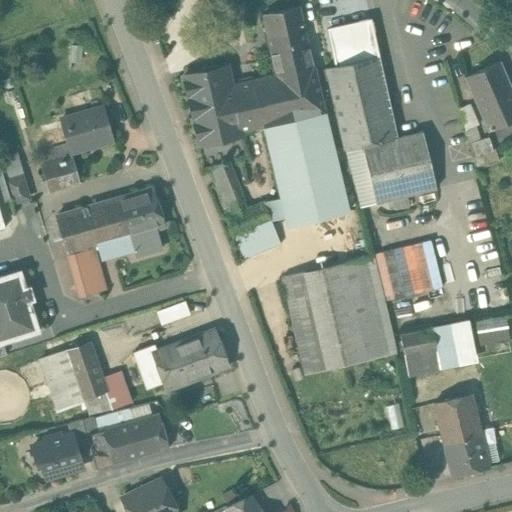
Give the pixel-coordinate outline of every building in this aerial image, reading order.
[(299,6),(262,15),(269,45),(306,36),(299,6)] [(306,36),(269,45),(276,75),(313,66),(306,36)] [(377,57),(326,68),(345,150),(395,138),(377,57)] [(511,91),(499,62),(466,77),(490,131),(511,121),(511,91)] [(226,66),(183,76),(199,144),(241,135),(241,133),(230,85),(226,66)] [(276,75),(230,85),(241,133),(265,128),(324,114),(313,66),(276,75)] [(470,104),(460,108),(466,130),(475,126),(479,125),(470,104)] [(103,107),(61,119),(67,144),(70,152),(70,153),(112,141),(103,107)] [(324,114),(265,128),(288,226),(347,212),(324,114)] [(475,126),(466,130),(470,144),(480,141),(475,126)] [(395,138),(345,150),(360,207),(392,200),(407,196),(436,189),(423,132),(395,138)] [(480,141),(470,144),(473,157),(494,150),(490,138),(480,141)] [(67,144),(53,148),(55,157),(70,152),(67,144)] [(494,150),(473,157),(477,169),(498,163),(494,150)] [(21,152),(6,154),(13,200),(28,198),(21,152)] [(55,157),(39,161),(48,192),(79,183),(70,153),(70,152),(55,157)] [(247,209),(228,161),(208,169),(227,216),(247,209)] [(0,166),(0,202),(10,200),(0,166)] [(152,189),(55,217),(66,254),(95,246),(101,244),(131,235),(137,255),(160,248),(155,228),(164,226),(152,189)] [(407,196),(392,200),(395,210),(409,207),(407,196)] [(227,216),(226,217),(235,238),(272,223),(263,202),(247,209),(227,216)] [(387,299),(443,286),(431,238),(375,252),(387,299)] [(95,246),(66,254),(78,298),(107,290),(95,246)] [(395,354),(372,256),(361,259),(384,356),(395,354)] [(361,259),(281,277),(304,375),(384,356),(361,259)] [(0,276),(0,344),(3,343),(39,332),(29,301),(33,300),(29,287),(25,289),(20,271),(0,276)] [(156,312),(161,325),(190,315),(184,301),(156,312)] [(504,318),(492,319),(494,332),(478,335),(480,346),(508,342),(504,318)] [(476,322),(478,335),(494,332),(492,319),(476,322)] [(214,329),(183,341),(196,379),(228,367),(214,329)] [(433,331),(401,337),(405,356),(437,350),(433,331)] [(196,379),(183,341),(156,351),(155,351),(166,382),(169,389),(196,379)] [(102,378),(89,343),(66,351),(83,399),(106,391),(102,378)] [(154,345),(133,353),(146,389),(166,382),(155,351),(156,351),(154,345)] [(437,350),(405,356),(408,377),(440,371),(437,350)] [(66,351),(40,360),(57,408),(83,399),(66,351)] [(120,371),(102,378),(106,391),(113,409),(132,402),(120,371)] [(106,391),(83,399),(89,415),(113,409),(106,391)] [(471,393),(433,403),(443,444),(481,435),(471,393)] [(142,418),(152,453),(168,448),(158,414),(142,418)] [(94,416),(82,419),(88,440),(99,436),(94,416)] [(152,453),(142,418),(126,423),(136,457),(152,453)] [(82,419),(67,424),(71,434),(72,434),(79,458),(92,454),(91,453),(88,440),(82,419)] [(126,423),(102,430),(104,435),(108,449),(112,464),(136,457),(126,423)] [(71,434),(32,446),(37,463),(42,466),(45,478),(82,467),(79,458),(72,434),(71,434)] [(108,449),(104,435),(99,436),(88,440),(91,453),(108,449)] [(481,435),(443,444),(451,477),(489,467),(481,435)] [(176,511),(161,480),(122,499),(127,511),(176,511)] [(250,495),(225,507),(228,511),(257,511),(260,511),(250,495)]
